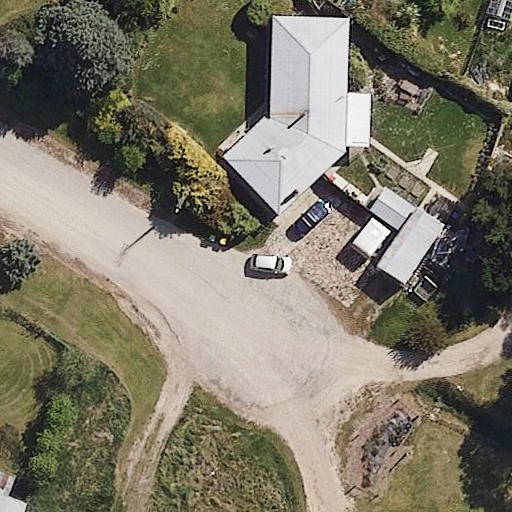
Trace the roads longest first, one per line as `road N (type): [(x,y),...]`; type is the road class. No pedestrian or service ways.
road 1 (residential): [(261,325),(0,163)]
road 2 (track): [(261,325),(380,373),(478,359),(511,330)]
road 3 (track): [(261,325),(312,511)]
